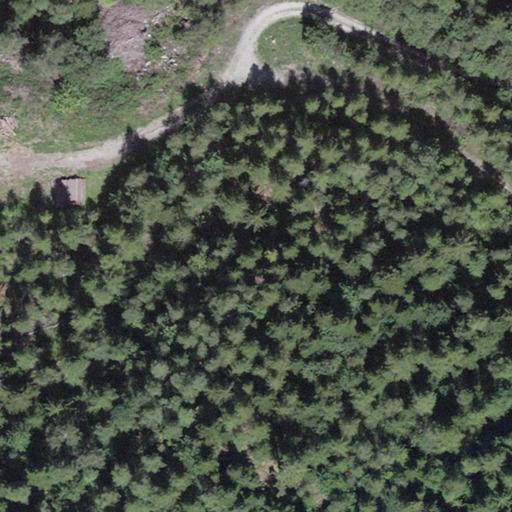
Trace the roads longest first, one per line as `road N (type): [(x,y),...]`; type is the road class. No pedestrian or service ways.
road 1 (track): [(511,102),(292,15),(248,31),(200,96)]
road 2 (track): [(248,31),(246,80),(371,101),(511,197)]
